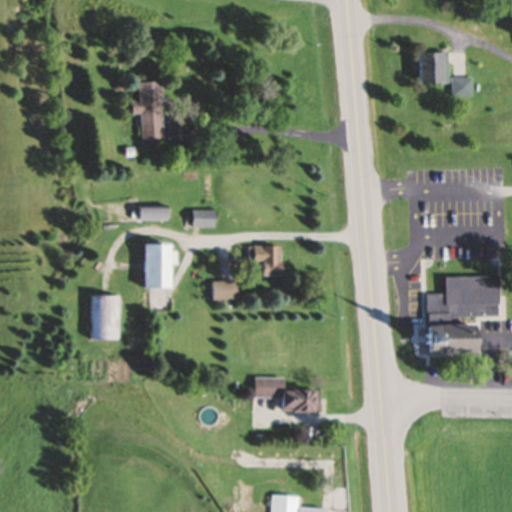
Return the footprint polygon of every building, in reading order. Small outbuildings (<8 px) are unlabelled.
[(447,55),(414,55),(414,85),(447,85),(447,55)] [(450,99),(470,99),(470,82),(450,82),(450,99)] [(133,104),(126,104),(127,117),(136,117),(138,149),(160,147),(156,84),(132,85),(133,104)] [(210,229),(210,213),(187,213),(187,230),(210,229)] [(133,247),(133,292),(161,292),(161,247),(133,247)] [(277,249),(245,249),(245,267),(255,267),(255,278),(277,278),(277,249)] [(497,321),(497,279),(442,280),(442,296),(423,297),(424,322),(497,321)] [(232,303),(231,284),(207,284),(207,303),(232,303)] [(115,342),(115,298),(84,298),(84,342),(115,342)] [(423,356),(472,355),(471,327),(423,328),(423,356)] [(250,401),(275,401),(275,414),(315,415),(316,393),(281,393),(281,381),(250,381),(250,401)] [(321,511),(296,510),(296,499),(270,498),(269,511),(321,511)]
